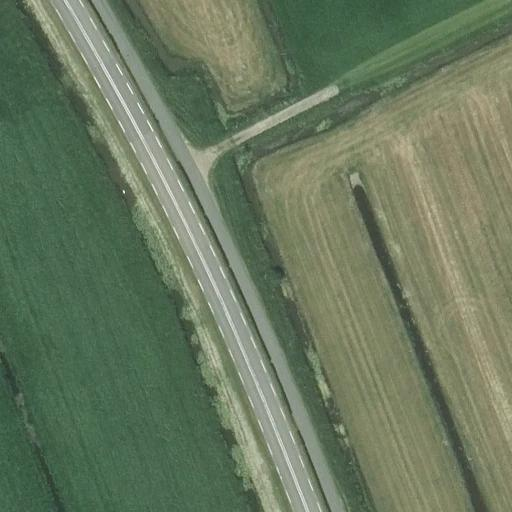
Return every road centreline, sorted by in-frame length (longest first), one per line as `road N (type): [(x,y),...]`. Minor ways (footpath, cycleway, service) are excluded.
road 1 (primary): [(307,511),(187,231),(60,0)]
road 2 (unclassified): [(338,511),(296,401),(96,0)]
